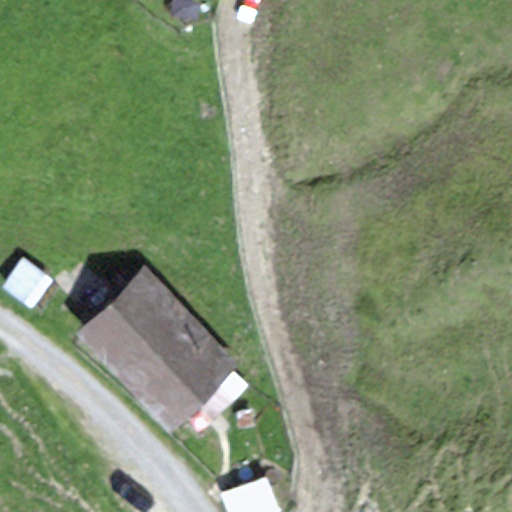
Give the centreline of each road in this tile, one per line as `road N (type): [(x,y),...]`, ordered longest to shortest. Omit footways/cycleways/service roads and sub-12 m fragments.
road 1 (track): [(319,511),(303,403),(253,243),(242,35),(250,0)]
road 2 (track): [(0,320),(140,438),(202,511)]
